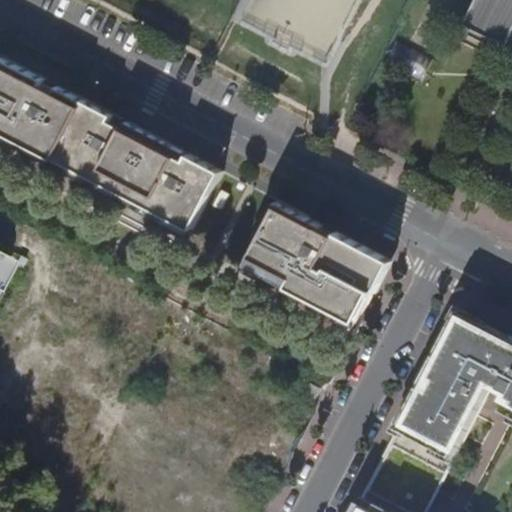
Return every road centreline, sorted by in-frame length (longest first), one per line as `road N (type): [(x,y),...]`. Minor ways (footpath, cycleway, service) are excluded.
road 1 (residential): [(457,249),(0,9)]
road 2 (residential): [(313,511),(457,249)]
